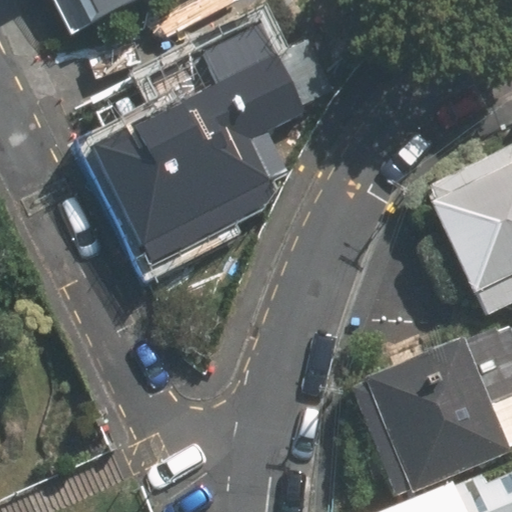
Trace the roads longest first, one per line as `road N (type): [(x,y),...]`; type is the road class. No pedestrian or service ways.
road 1 (residential): [(511,51),(446,83),(411,111),(361,179),(307,313),(260,511)]
road 2 (residential): [(60,228),(170,450),(192,478),(245,511)]
